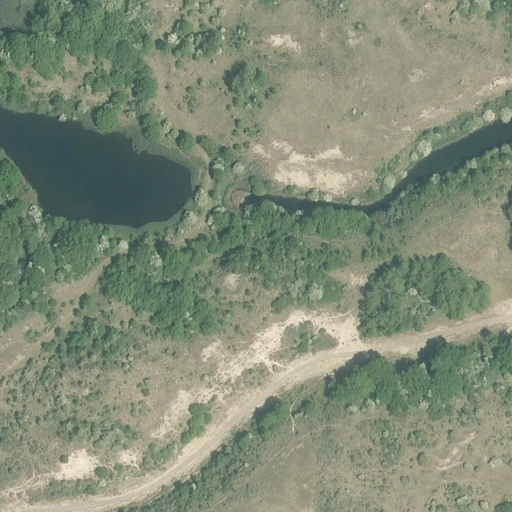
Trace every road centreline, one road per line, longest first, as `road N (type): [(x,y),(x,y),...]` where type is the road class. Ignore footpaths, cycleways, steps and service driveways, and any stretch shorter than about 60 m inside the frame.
road 1 (track): [(60,511),(126,498),(165,479),(284,377),(323,358),(511,317)]
road 2 (track): [(0,381),(76,318),(114,260),(177,250),(200,231),(212,205),(212,166),(161,104)]
